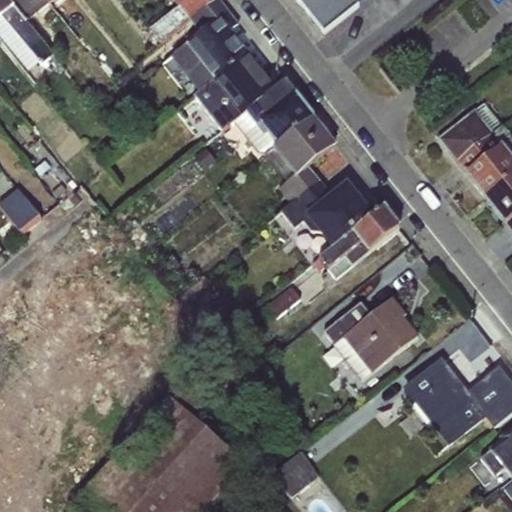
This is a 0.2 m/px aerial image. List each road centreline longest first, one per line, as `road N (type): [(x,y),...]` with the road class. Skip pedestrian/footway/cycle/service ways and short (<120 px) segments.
road 1 (residential): [(369,133),(511,314)]
road 2 (residential): [(511,18),(369,133)]
road 3 (residential): [(265,0),(369,133)]
